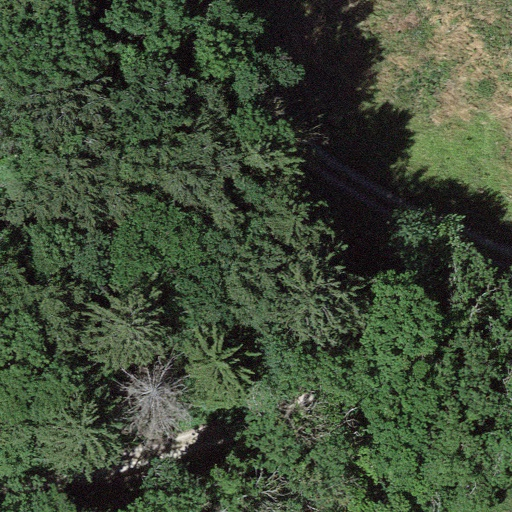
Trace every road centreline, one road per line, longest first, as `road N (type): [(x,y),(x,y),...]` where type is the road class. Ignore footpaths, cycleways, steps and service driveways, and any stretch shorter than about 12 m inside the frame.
road 1 (unknown): [(474,232),(319,356),(98,474),(0,508)]
road 2 (track): [(165,0),(209,60),(387,198),(511,247)]
